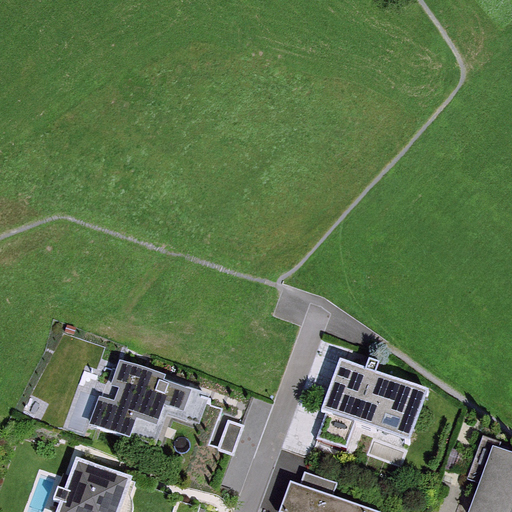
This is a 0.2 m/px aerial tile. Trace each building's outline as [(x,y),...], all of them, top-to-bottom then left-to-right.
[(167,378),(120,361),(111,388),(119,390),(114,404),(99,398),(90,427),(131,441),(138,421),(158,428),(165,408),(185,415),(193,392),(166,383),(167,378)] [(351,362),(334,412),(426,443),(443,392),(351,362)] [(470,483),(481,486),(493,450),(482,447),(470,483)] [(511,511),(511,451),(506,449),(482,511),(511,511)] [(60,502),(56,511),(133,511),(133,507),(132,501),(137,485),(132,483),(133,479),(76,458),(64,491),(58,488),(54,500),(60,502)] [(346,485),(313,474),(300,511),(383,511),(342,499),(346,485)]
